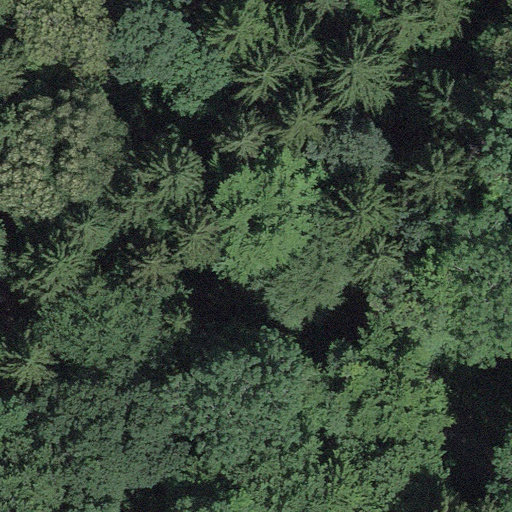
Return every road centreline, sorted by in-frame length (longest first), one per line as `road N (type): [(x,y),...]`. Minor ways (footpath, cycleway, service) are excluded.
road 1 (track): [(125,0),(219,76),(317,216),(407,381),(511,484)]
road 2 (track): [(0,274),(208,511)]
